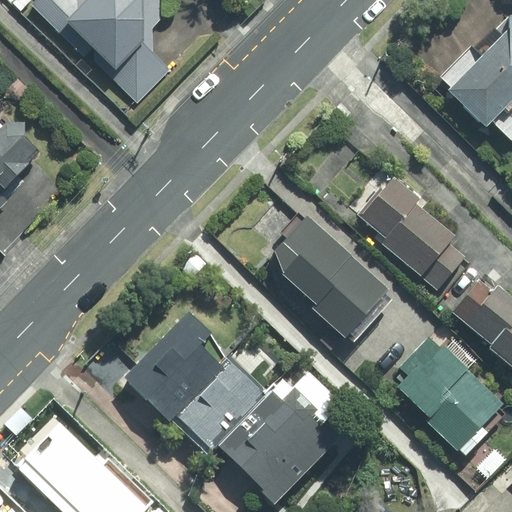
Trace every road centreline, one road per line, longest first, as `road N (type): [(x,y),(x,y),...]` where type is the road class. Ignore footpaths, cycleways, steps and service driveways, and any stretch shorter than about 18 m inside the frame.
road 1 (tertiary): [(0,355),(349,0)]
road 2 (unknown): [(306,43),(511,241)]
road 3 (unknown): [(143,210),(0,53)]
